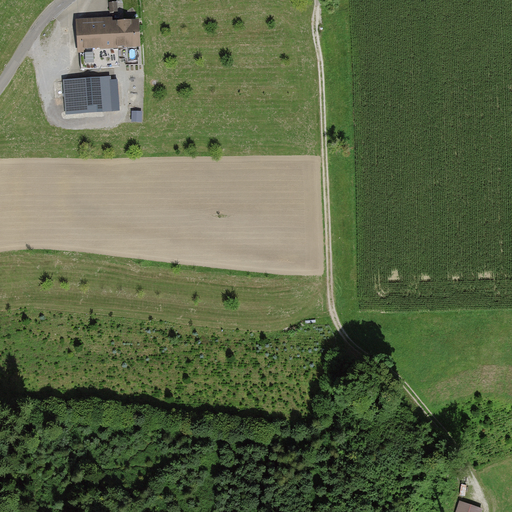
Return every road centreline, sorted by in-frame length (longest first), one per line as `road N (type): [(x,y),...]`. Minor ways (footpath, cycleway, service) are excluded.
road 1 (track): [(345,340),(331,298),(318,0)]
road 2 (track): [(345,340),(417,394),(461,449),(470,484)]
